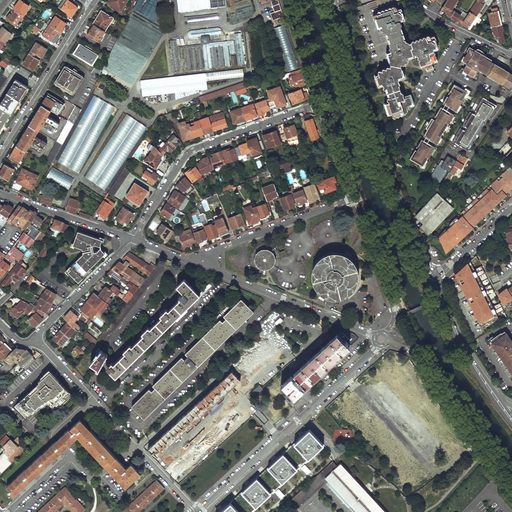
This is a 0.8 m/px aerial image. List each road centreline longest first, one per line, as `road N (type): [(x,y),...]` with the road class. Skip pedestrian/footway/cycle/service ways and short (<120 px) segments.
road 1 (primary): [(431,278),(332,4)]
road 2 (residential): [(131,239),(187,153),(317,105)]
road 3 (residential): [(381,338),(199,264)]
road 4 (residential): [(278,437),(217,376),(137,449)]
road 5 (residential): [(346,375),(433,470),(443,471),(470,443)]
road 6 (residential): [(91,5),(0,153)]
road 7 (residential): [(199,264),(215,249),(351,197)]
road 8 (residential): [(351,197),(396,308),(381,338)]
road 9 (residential): [(35,341),(131,239)]
road 10 (residential): [(131,239),(0,190)]
road 11 (primary): [(494,397),(431,278)]
